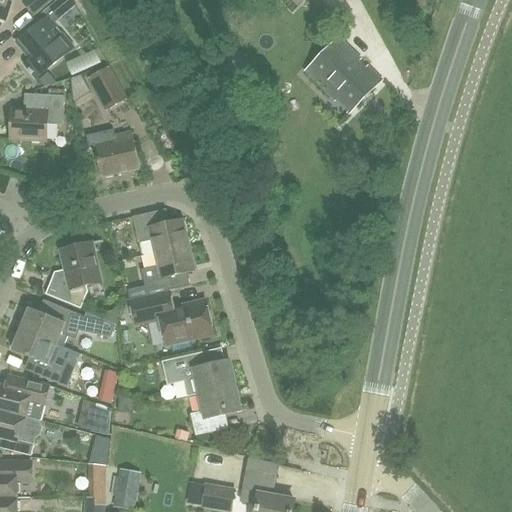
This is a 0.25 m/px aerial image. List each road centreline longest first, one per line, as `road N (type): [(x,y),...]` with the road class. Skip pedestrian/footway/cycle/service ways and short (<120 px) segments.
road 1 (residential): [(38,230),(171,194),(198,198),(277,412),(294,424),(369,441)]
road 2 (secondary): [(369,441),(435,121),(474,0)]
road 3 (track): [(198,198),(193,155),(107,0)]
